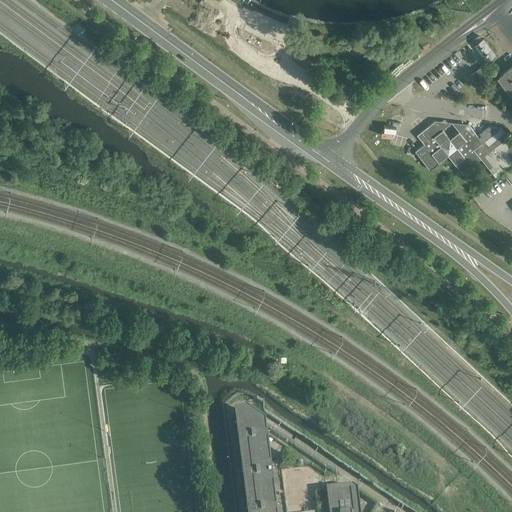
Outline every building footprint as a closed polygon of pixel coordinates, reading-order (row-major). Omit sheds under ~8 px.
[(484,40),(484,39),(483,39),(483,40),(480,36),(474,40),(477,44),(476,45),(487,60),(495,54),(484,40)] [(482,82),(495,72),(487,62),(472,75),(475,79),(479,84),(480,83),(482,82)] [(511,67),(500,77),(505,84),(511,92),(511,67)] [(511,159),(506,153),(511,148),(511,141),(501,127),(483,141),(483,142),(468,123),(459,131),(450,138),(442,129),(435,120),(426,127),(418,134),(417,135),(424,144),(415,151),(430,169),(448,155),(456,165),(462,173),(481,159),(495,177),(511,163),(511,159)] [(451,122),(435,120),(441,127),(442,129),(451,122)] [(461,129),(468,123),(451,122),(459,131),(461,129)] [(245,411),(243,413),(235,414),(246,511),(359,511),(357,492),(357,491),(352,487),(337,489),(326,491),(327,497),(330,497),(331,506),(328,510),(328,511),(272,511),(272,507),(274,505),(272,485),(269,484),(267,470),(270,469),(268,457),(267,448),(264,447),(262,431),(262,427),(264,426),(264,425),(245,411)]
